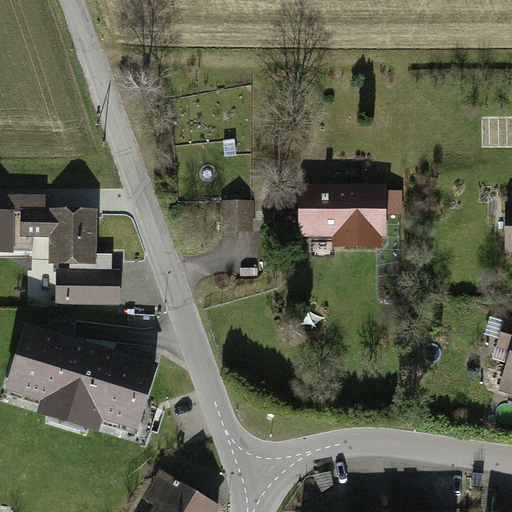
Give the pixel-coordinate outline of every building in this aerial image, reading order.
[(388,183),(300,182),(299,235),(334,235),(334,245),(382,245),(382,235),(388,235),(388,213),(404,213),(404,189),(388,189),(388,183)] [(254,199),(223,199),(223,229),(254,229),(254,199)] [(100,212),(20,211),(19,239),(53,240),(52,265),(99,266),(100,212)] [(121,268),(57,267),(56,302),(120,302),(121,268)] [(511,351),(499,388),(511,392),(511,313),(508,312),(497,346),(511,351)] [(159,359),(24,319),(4,385),(41,396),(37,410),(98,428),(102,415),(139,426),(159,359)] [(153,502),(147,511),(217,511),(223,504),(161,466),(143,496),(153,502)]
